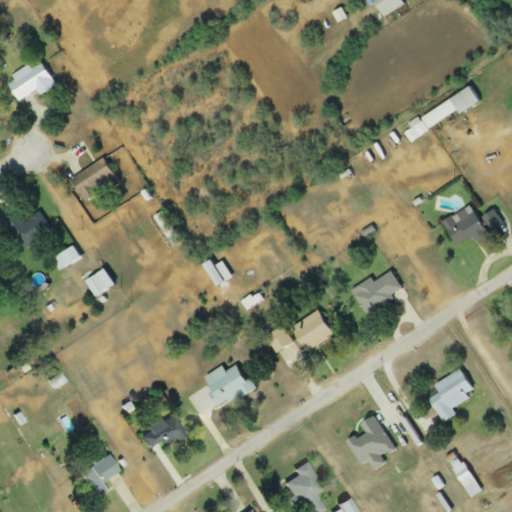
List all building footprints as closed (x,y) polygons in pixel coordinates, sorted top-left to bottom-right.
[(371,0),(383,19),(403,7),(399,0),(371,0)] [(40,97),(55,88),(41,64),(30,71),(28,68),(12,77),(15,82),(9,86),(18,103),(37,91),(40,97)] [(458,113),(460,115),(479,104),(471,90),(420,119),(427,131),(458,113)] [(86,205),(118,185),(103,160),(71,181),(86,205)] [(489,240),(467,207),(441,225),(456,247),(471,237),(478,248),(489,240)] [(493,233),(503,226),(494,212),(483,219),(493,233)] [(16,216),(6,221),(22,251),(52,235),(41,214),(21,225),(16,216)] [(175,245),(166,214),(154,217),(157,227),(158,227),(164,249),(175,245)] [(207,273),(218,289),(232,279),(221,263),(207,273)] [(365,317),(403,294),(391,273),(373,284),(370,280),(351,292),(365,317)] [(333,337),(318,312),(291,329),(306,353),(333,337)] [(276,355),(292,345),(282,329),(266,339),(276,355)] [(222,368),(202,381),(221,411),(253,391),(238,366),(225,374),(222,368)] [(469,401),(466,395),(471,392),(461,371),(434,386),(439,395),(429,400),(442,425),(456,417),(452,410),(469,401)] [(137,433),(150,454),(181,435),(169,414),(137,433)] [(393,448),(374,418),(360,426),(365,436),(349,446),(361,466),(367,462),(374,473),(385,466),(380,457),(393,448)] [(87,468),(81,470),(89,498),(103,494),(100,481),(114,477),(107,453),(84,460),(87,468)] [(285,511),(295,511),(305,506),(308,511),(322,511),(313,495),(321,491),(305,464),(290,473),(293,479),(283,485),(290,498),(281,503),(285,511)]
